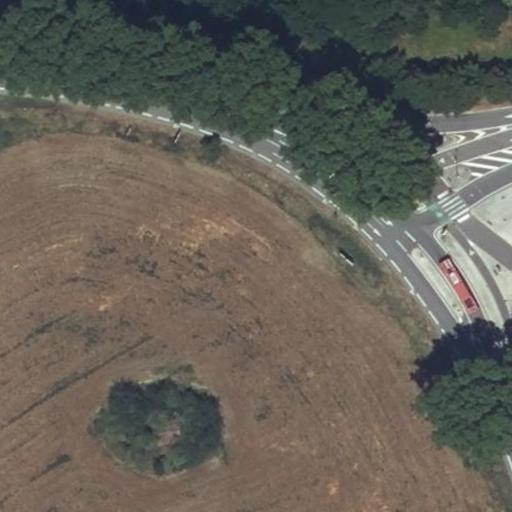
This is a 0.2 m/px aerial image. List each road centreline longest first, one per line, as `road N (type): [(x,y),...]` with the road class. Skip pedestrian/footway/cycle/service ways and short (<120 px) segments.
road 1 (tertiary): [(511,121),(400,124),(207,111)]
road 2 (secondary): [(207,111),(0,73)]
road 3 (secondary): [(207,111),(331,187),(375,234)]
road 4 (secondary): [(389,198),(280,126),(207,111)]
road 5 (secondary): [(375,234),(500,390)]
road 6 (secondary): [(500,390),(478,319),(418,230)]
road 7 (tertiary): [(511,131),(421,166),(389,198)]
